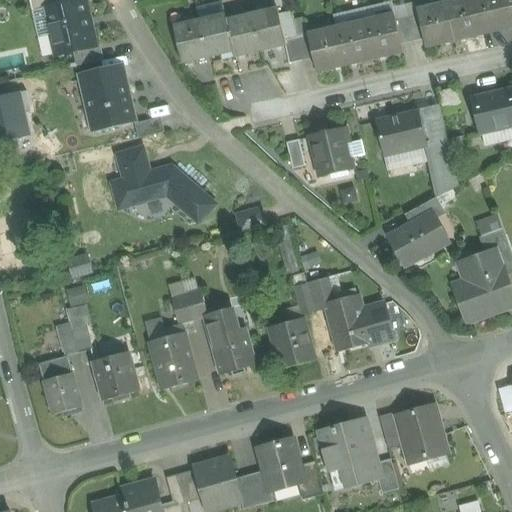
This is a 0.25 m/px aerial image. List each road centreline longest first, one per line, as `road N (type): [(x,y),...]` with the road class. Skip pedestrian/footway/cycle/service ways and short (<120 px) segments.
road 1 (residential): [(121,0),(167,80),(206,123),(412,300),(460,363)]
road 2 (residential): [(460,363),(43,478)]
road 3 (residential): [(511,56),(261,117)]
road 4 (residential): [(0,336),(43,478)]
